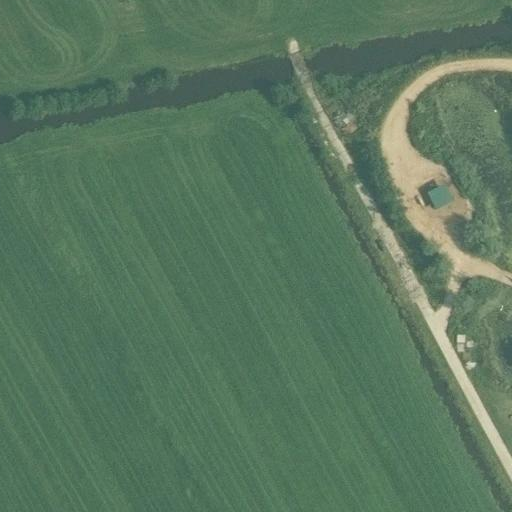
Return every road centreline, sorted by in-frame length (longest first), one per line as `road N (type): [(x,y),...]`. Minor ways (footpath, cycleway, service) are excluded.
road 1 (track): [(0,99),(505,7)]
road 2 (track): [(511,470),(314,102),(292,44)]
road 3 (unknown): [(511,280),(454,254),(420,227),(397,190),(388,142),(399,108),(434,75),(511,67)]
